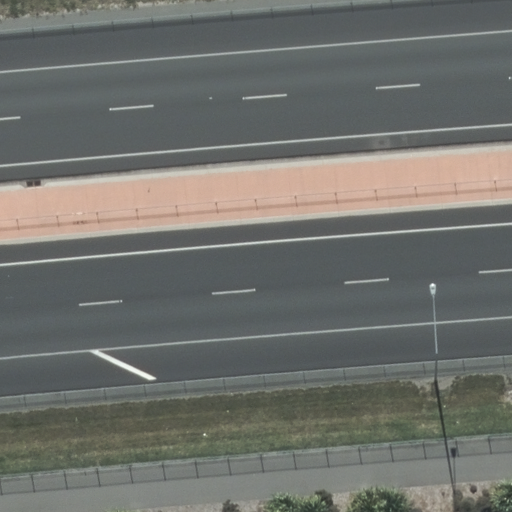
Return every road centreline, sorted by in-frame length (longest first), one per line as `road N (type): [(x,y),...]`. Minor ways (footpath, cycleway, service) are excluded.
road 1 (motorway): [(0,120),(511,78)]
road 2 (motorway): [(511,270),(0,311)]
